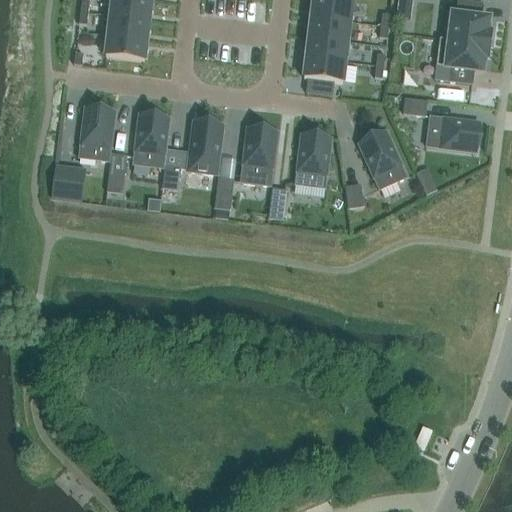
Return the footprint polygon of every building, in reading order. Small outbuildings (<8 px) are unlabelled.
[(152,3),(127,0),(112,0),(110,18),(149,23),(152,3)] [(322,0),(313,0),(311,20),(350,25),(352,4),(322,0)] [(398,0),(397,19),(410,20),(412,0),(398,0)] [(88,15),(89,3),(81,3),(80,15),(88,15)] [(444,41),(440,41),(439,42),(489,48),(490,35),(487,35),(489,21),(480,20),(482,6),(458,3),(456,17),(447,16),(444,41)] [(88,15),(80,15),(79,27),(87,27),(88,15)] [(388,29),(390,17),(382,16),(380,28),(388,29)] [(108,38),(147,43),(149,23),(110,18),(108,38)] [(309,41),(347,45),(350,25),(311,20),(309,41)] [(388,29),(380,28),(379,40),(387,41),(388,29)] [(108,38),(105,59),(144,64),(147,43),(108,38)] [(306,60),(345,65),(347,45),(309,41),(306,60)] [(450,70),(448,84),(472,87),(474,73),(482,74),(484,60),(487,61),(489,48),(439,42),(436,68),(450,70)] [(83,56),(75,55),(74,67),(82,68),(83,56)] [(384,70),(385,58),(377,57),(376,69),(384,70)] [(338,85),(342,86),(345,65),(306,60),(304,81),(308,82),(306,96),(332,99),(334,85),(338,85)] [(376,69),(374,81),(382,81),(384,70),(376,69)] [(427,104),(416,103),(405,102),(403,117),(425,119),(427,104)] [(79,161),(109,165),(115,115),(85,111),(79,161)] [(163,171),(169,122),(139,118),(133,167),(163,171)] [(479,126),(429,120),(426,150),(475,157),(479,126)] [(187,174),(217,178),(223,128),(193,125),(187,174)] [(277,135),(247,131),(240,186),(270,189),(277,135)] [(406,181),(388,135),(360,148),(379,194),(406,181)] [(322,191),(329,141),(298,138),(292,187),(322,191)] [(126,159),(111,157),(107,194),(122,196),(126,159)] [(82,204),(85,172),(55,169),(52,201),(82,204)] [(165,169),(162,191),(177,193),(180,171),(165,169)] [(214,211),(230,213),(233,183),(218,181),(214,211)] [(434,185),(423,190),(426,198),(437,193),(434,185)] [(360,188),(345,190),(348,211),(363,209),(360,188)] [(287,193),(272,191),(268,221),(283,223),(287,193)] [(422,430),(414,448),(424,452),(432,434),(422,430)] [(329,500),(319,477),(295,486),(306,510),(329,500)] [(278,511),(301,511),(306,510),(295,486),(271,499),(278,511)] [(278,511),(271,499),(250,511),(278,511)]
